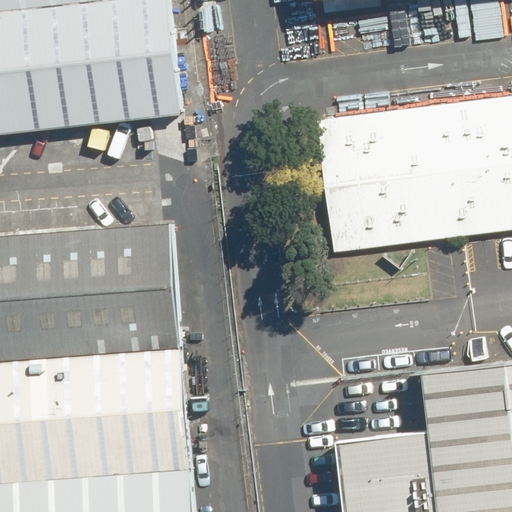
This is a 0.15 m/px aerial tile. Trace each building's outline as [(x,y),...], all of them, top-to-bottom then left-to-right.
[(107,0),(0,12),(0,130),(182,109),(169,0),(107,0)] [(0,0),(0,12),(107,0),(0,0)] [(511,97),(314,121),(330,249),(511,226),(511,97)] [(0,356),(183,344),(175,222),(0,234),(0,356)] [(184,344),(0,356),(0,479),(192,466),(184,344)] [(511,511),(511,365),(429,375),(435,426),(342,438),(350,511),(511,511)] [(194,511),(191,466),(0,479),(0,511),(194,511)]
